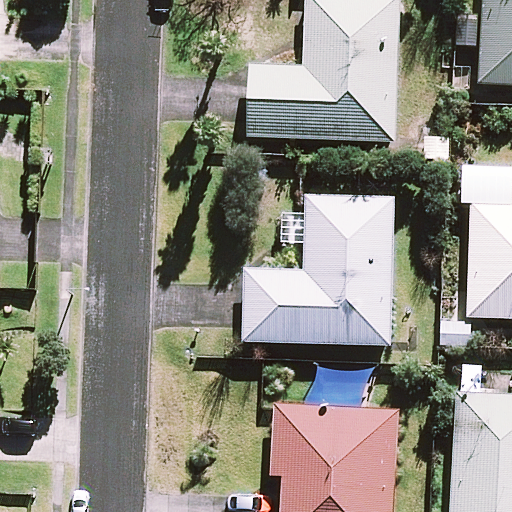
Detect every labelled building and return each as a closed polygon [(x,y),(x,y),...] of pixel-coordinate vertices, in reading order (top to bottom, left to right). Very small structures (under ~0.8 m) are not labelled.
[(308,0),(306,67),(251,64),(248,137),(400,143),(405,0),(308,0)] [(511,0),(487,0),(483,84),(511,85),(511,0)] [(399,198),(309,196),(307,271),(247,269),(245,342),(395,346),(399,198)] [(470,317),(511,318),(511,203),(474,202),(470,317)] [(326,407),(368,409),(370,376),(328,374),(326,407)] [(511,511),(511,393),(458,392),(453,511),(511,511)] [(368,409),(326,407),(278,405),(275,473),(286,473),(284,511),(397,511),(402,411),(368,409)]
